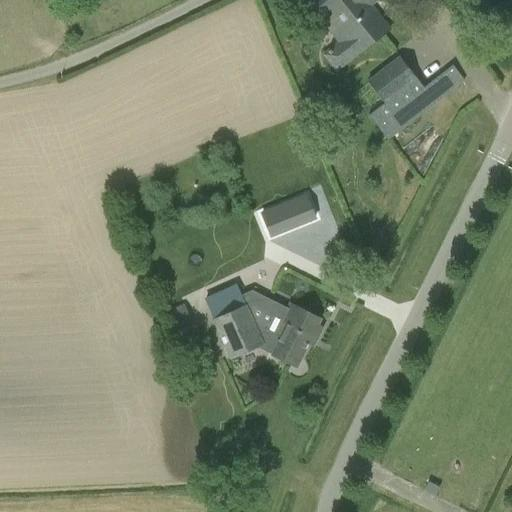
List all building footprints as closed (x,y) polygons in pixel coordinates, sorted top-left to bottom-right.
[(311,0),(309,2),(339,42),(322,55),(336,72),(352,59),(392,29),(370,5),(376,0),(311,0)] [(424,88),(400,56),(367,81),(384,104),(369,115),(388,140),(463,80),(453,66),(424,88)] [(306,193),(259,212),(269,237),(316,219),(306,193)] [(289,304),(288,308),(252,290),(240,295),(245,304),(213,319),(230,359),(260,348),(269,353),(269,355),(297,367),(310,336),(317,339),(322,327),(318,324),(321,317),(289,304)] [(170,311),(178,330),(192,324),(184,305),(170,311)]
